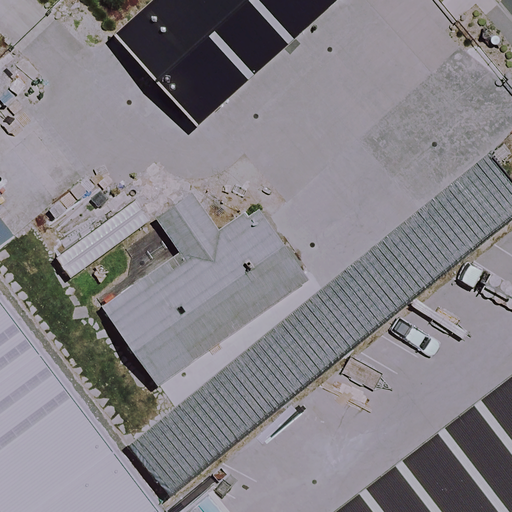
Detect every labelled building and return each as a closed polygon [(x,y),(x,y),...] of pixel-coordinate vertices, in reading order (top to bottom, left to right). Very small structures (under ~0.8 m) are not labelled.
[(198,122),(331,0),(143,0),(114,27),(198,122)] [(12,107),(0,116),(0,133),(51,199),(72,182),(12,107)] [(511,172),(492,147),(137,438),(183,494),(511,223),(511,172)] [(217,233),(190,194),(148,224),(172,259),(99,309),(153,386),(318,272),(267,198),(217,233)] [(159,511),(0,300),(0,511),(159,511)] [(511,511),(511,365),(319,511),(511,511)]
